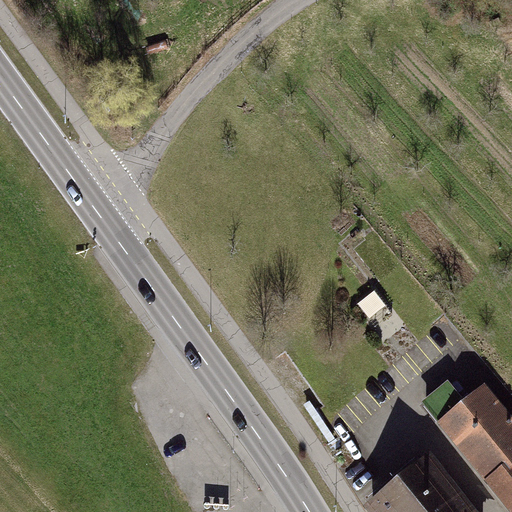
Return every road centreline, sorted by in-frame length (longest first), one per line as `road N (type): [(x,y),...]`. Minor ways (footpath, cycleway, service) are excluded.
road 1 (secondary): [(308,511),(104,221)]
road 2 (unclassified): [(104,221),(176,113),(299,0)]
road 3 (unknown): [(328,471),(450,370),(470,364),(511,402)]
road 4 (secondary): [(104,221),(0,77)]
